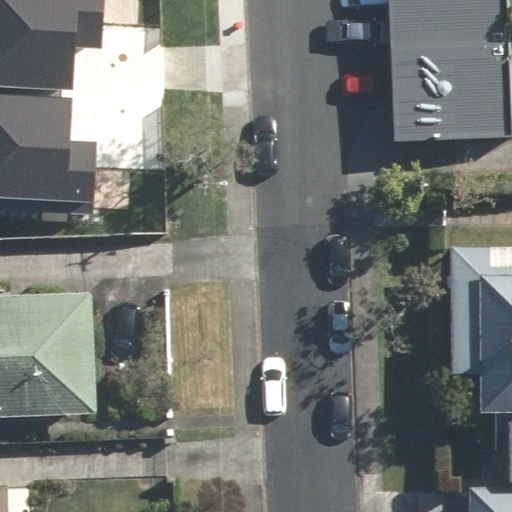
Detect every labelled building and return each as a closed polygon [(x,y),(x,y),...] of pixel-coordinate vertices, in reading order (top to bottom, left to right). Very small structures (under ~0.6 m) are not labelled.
[(0,0),(0,88),(72,92),(73,68),(74,49),(104,50),(105,0),(0,0)] [(435,142),(428,0),(387,0),(392,101),(394,143),(435,142)] [(511,138),(511,87),(508,0),(428,0),(435,142),(511,138)] [(69,128),(70,101),(0,97),(0,203),(94,208),(97,146),(68,144),(69,128)] [(511,511),(511,250),(438,250),(438,379),(465,379),(465,417),(498,417),(498,488),(462,488),(461,511),(511,511)] [(82,297),(0,300),(0,423),(88,420),(82,297)]
